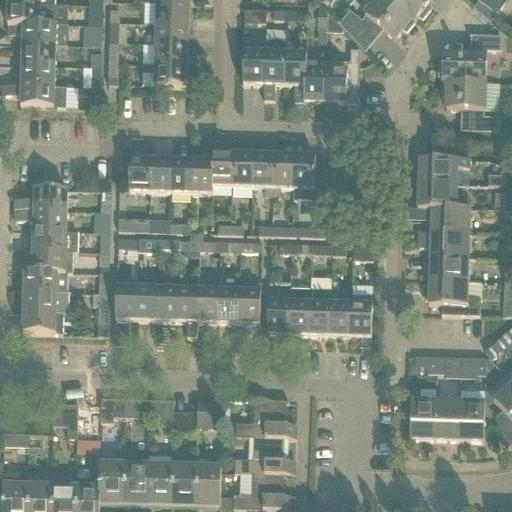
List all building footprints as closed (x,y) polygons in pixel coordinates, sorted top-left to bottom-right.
[(54,0),(8,0),(8,8),(55,10),(54,0)] [(94,0),(94,3),(94,11),(103,11),(103,7),(103,4),(102,0),(94,0)] [(133,0),(133,8),(143,8),(157,9),(189,9),(189,0),(133,0)] [(415,25),(383,0),(381,0),(365,20),(366,20),(362,26),(350,16),(340,28),(339,26),(338,27),(366,57),(367,56),(360,49),(376,29),(395,44),(403,33),(407,36),(415,25)] [(432,4),(427,0),(383,0),(415,25),(419,20),(422,23),(431,12),(428,10),(432,4)] [(511,0),(482,0),(479,5),(498,19),(499,18),(496,17),(508,0),(511,0)] [(8,8),(8,29),(24,30),(24,29),(40,30),(40,29),(54,30),(55,10),(8,8)] [(157,9),(156,29),(189,30),(189,9),(157,9)] [(94,11),(94,18),(93,30),(102,31),(103,11),(94,11)] [(319,21),(318,34),(327,34),(327,21),(328,17),(328,16),(324,12),(319,12),(319,21)] [(111,15),(110,28),(119,28),(119,16),(111,15)] [(266,15),(257,15),(257,28),(266,28),(266,15)] [(274,16),(274,24),(287,25),(287,16),(274,16)] [(299,16),(287,16),(287,25),(299,25),(299,16)] [(110,48),(118,48),(126,49),(127,28),(119,28),(110,28),(110,48)] [(24,30),(8,29),(7,39),(23,39),(23,49),(56,50),(56,30),(54,30),(40,29),(40,30),(24,29),(24,30)] [(156,29),(156,49),(188,50),(189,30),(156,29)] [(102,31),(93,30),(93,43),(102,43),(102,31)] [(444,60),(444,67),(440,67),(440,80),(444,81),(443,87),(485,88),(486,61),(485,61),(485,54),(500,55),(501,41),(470,40),(470,41),(472,41),(472,61),(444,60)] [(265,57),(264,90),(264,104),(275,104),(275,90),(285,91),(286,47),(282,47),(280,44),(272,44),(269,46),(265,46),(265,47),(265,57)] [(244,47),(244,57),(243,89),(264,90),(265,57),(265,47),(244,47)] [(294,47),(286,47),(285,91),(294,91),(294,106),(304,106),(304,91),(305,91),(306,74),(307,58),(293,58),(294,47)] [(110,48),(109,56),(109,69),(118,69),(118,48),(110,48)] [(56,50),(23,49),(22,70),(55,71),(56,50)] [(188,50),(156,49),(155,70),(188,71),(188,50)] [(326,66),(325,108),(325,122),(336,122),(336,108),(346,108),(346,104),(358,105),(359,72),(360,55),(350,55),(350,67),(326,66)] [(92,72),(101,72),(101,59),(93,59),(92,72)] [(304,91),(304,106),(304,107),(325,108),(326,66),(326,62),(318,62),(318,74),(315,74),(306,74),(305,91),(304,91)] [(109,69),(109,81),(118,81),(118,69),(109,69)] [(22,90),(22,91),(54,92),(55,71),(22,70),(22,90)] [(188,71),(155,70),(142,70),(142,78),(155,78),(154,91),(202,92),(203,81),(187,80),(188,71)] [(92,72),(92,93),(100,93),(101,72),(92,72)] [(485,88),(443,87),(443,100),(447,101),(447,114),(470,115),(470,135),(460,134),(460,136),(498,137),(499,123),(483,122),(483,115),(485,115),(485,88)] [(0,99),(21,101),(21,111),(54,112),(66,113),(66,92),(54,92),(22,91),(22,90),(0,89),(0,99)] [(100,93),(92,93),(91,113),(108,114),(108,101),(100,101),(100,93)] [(496,148),(511,152),(511,131),(509,130),(496,148)] [(213,145),(212,152),(212,166),(213,166),(212,191),(213,191),(232,192),(233,159),(224,159),(224,146),(213,145)] [(243,159),(233,159),(232,192),(253,192),(254,160),(254,147),(243,146),(243,159)] [(274,160),(273,201),(281,201),(281,193),(294,193),(295,148),(284,148),(284,160),(274,160)] [(295,148),(294,193),(294,204),(327,205),(328,168),(316,168),(316,161),(306,161),(306,148),(295,148)] [(131,152),(129,196),(151,197),(151,164),(142,164),(142,152),(131,152)] [(202,166),(192,166),(191,198),(213,199),(213,191),(212,191),(213,166),(212,166),(212,152),(202,152),(202,166)] [(254,160),(253,192),(265,193),(265,201),(273,201),(274,160),(254,160)] [(151,164),(151,197),(171,198),(172,165),(151,164)] [(470,165),(419,164),(419,176),(414,175),(414,188),(418,188),(457,190),(458,175),(470,175),(470,165)] [(172,165),(171,198),(191,198),(192,166),(172,165)] [(489,181),(489,190),(506,191),(506,181),(489,181)] [(457,190),(418,188),(417,213),(431,214),(431,213),(470,214),(470,213),(470,203),(457,203),(457,190)] [(15,214),(67,216),(67,195),(35,194),(35,204),(16,204),(15,214)] [(102,217),(111,217),(111,196),(102,196),(102,217)] [(497,196),(496,215),(505,215),(506,197),(497,196)] [(431,213),(431,214),(431,237),(470,238),(470,214),(431,213)] [(67,216),(15,214),(15,226),(34,226),(34,236),(66,237),(67,216)] [(102,217),(101,230),(101,238),(110,238),(111,217),(102,217)] [(150,228),(132,228),(118,227),(118,236),(149,237),(150,228)] [(150,228),(149,237),(170,238),(170,229),(150,228)] [(182,229),(170,229),(170,238),(182,238),(182,229)] [(231,239),(231,230),(219,230),(218,239),(231,239)] [(231,230),(231,239),(243,240),(244,231),(231,230)] [(272,240),(272,231),(259,231),(259,240),(272,240)] [(293,232),(272,231),(272,240),(292,241),(293,232)] [(293,232),(292,241),(312,242),(313,233),(293,232)] [(66,237),(34,236),(33,246),(29,249),(25,249),(25,256),(33,256),(66,257),(66,256),(77,257),(78,237),(66,237)] [(190,237),(190,246),(201,247),(203,247),(204,238),(190,237)] [(470,238),(431,237),(419,237),(419,253),(430,253),(430,261),(469,262),(470,238)] [(101,238),(100,258),(109,258),(110,238),(101,238)] [(511,240),(501,241),(501,249),(511,249),(511,255),(511,257),(511,240)] [(139,245),(132,245),(118,244),(118,253),(138,254),(139,245)] [(139,254),(139,255),(160,256),(160,254),(160,245),(147,245),(139,245),(139,254)] [(160,245),(160,254),(171,255),(175,246),(172,246),(160,245)] [(190,246),(179,246),(179,262),(199,262),(199,255),(201,256),(201,247),(190,246)] [(203,247),(201,247),(201,256),(221,256),(222,247),(203,247)] [(242,248),(222,247),(221,256),(241,257),(242,248)] [(242,248),(241,257),(261,257),(262,248),(242,248)] [(292,258),(292,249),(280,249),(279,258),(292,258)] [(292,249),(292,258),(312,259),(313,250),(305,249),(292,249)] [(313,250),(312,259),(333,259),(333,251),(320,250),(313,250)] [(333,251),(333,259),(345,260),(346,251),(333,251)] [(374,266),(374,252),(353,251),(353,266),(374,266)] [(33,256),(33,275),(32,276),(57,277),(57,278),(67,278),(73,278),(73,258),(66,258),(66,257),(33,256)] [(109,258),(100,258),(100,271),(109,271),(109,258)] [(469,262),(430,261),(429,285),(468,286),(469,262)] [(25,275),(24,297),(68,298),(68,297),(67,297),(67,278),(57,278),(57,277),(32,276),(33,275),(25,275)] [(100,279),(99,299),(108,299),(109,279),(100,279)] [(179,294),(178,326),(187,327),(187,342),(198,342),(198,327),(199,327),(200,294),(198,294),(199,280),(191,280),(190,294),(179,294)] [(117,285),(117,292),(116,325),(138,325),(139,293),(138,293),(138,285),(117,285)] [(429,285),(428,310),(442,310),(441,320),(461,320),(479,321),(480,304),(480,287),(468,286),(429,285)] [(219,295),(200,294),(199,327),(219,328),(220,288),(219,295)] [(220,288),(219,328),(239,328),(241,288),(220,288)] [(260,289),(241,288),(239,328),(260,329),(261,296),(260,296),(260,289)] [(159,293),(139,293),(138,325),(158,326),(159,293)] [(159,293),(158,326),(178,326),(179,294),(159,293)] [(269,299),(269,307),(268,339),(290,340),(291,293),(290,293),(289,300),(269,299)] [(311,294),(291,293),(290,340),(310,340),(311,294)] [(311,294),(310,340),(330,341),(332,301),(332,295),(311,294)] [(68,298),(24,297),(23,317),(63,319),(68,318),(68,298)] [(93,299),(92,311),(99,311),(99,320),(107,320),(108,312),(108,299),(99,299),(93,299)] [(352,302),(332,301),(330,341),(351,342),(352,302)] [(373,302),(352,302),(351,342),(360,342),(360,350),(371,351),(373,302)] [(63,319),(23,317),(23,338),(62,339),(63,319)] [(107,320),(99,320),(98,340),(107,340),(107,320)] [(511,333),(503,341),(509,348),(511,345),(511,333)] [(509,348),(503,341),(485,357),(491,363),(509,348)] [(437,379),(437,362),(428,362),(428,379),(437,379)] [(437,362),(437,379),(461,380),(461,363),(437,362)] [(461,363),(461,380),(486,380),(486,363),(461,363)] [(511,388),(494,405),(504,416),(495,422),(507,454),(511,449),(511,388)] [(102,411),(101,427),(113,428),(113,422),(125,422),(126,404),(102,403),(102,411)] [(126,404),(125,422),(138,422),(138,428),(150,428),(150,422),(150,405),(126,404)] [(150,405),(150,422),(162,423),(162,429),(173,429),(174,417),(174,416),(174,406),(150,405)] [(284,443),(284,444),(296,444),(297,430),(285,430),(285,406),(255,405),(254,429),(236,429),(236,442),(254,443),(254,442),(284,443)] [(435,445),(436,406),(411,405),(410,444),(435,445)] [(198,406),(198,417),(197,432),(222,433),(223,407),(198,406)] [(436,406),(435,445),(459,446),(460,407),(436,406)] [(485,407),(460,407),(459,446),(484,446),(485,407)] [(77,443),(77,434),(78,410),(54,409),(53,431),(68,431),(68,443),(77,443)] [(102,411),(78,410),(77,434),(100,434),(101,427),(102,411)] [(174,417),(173,429),(173,437),(197,437),(197,432),(198,417),(174,417)] [(4,438),(4,451),(18,452),(18,439),(14,439),(4,438)] [(254,442),(254,443),(253,465),(235,465),(235,478),(253,479),(253,478),(283,479),(283,480),(295,480),(295,466),(284,466),(284,444),(284,443),(254,442)] [(148,462),(148,472),(147,507),(171,508),(172,473),(172,463),(148,462)] [(172,473),(171,508),(195,509),(196,474),(197,466),(188,465),(188,473),(172,473)] [(99,481),(99,495),(100,495),(99,506),(100,506),(123,507),(124,471),(99,471),(99,481)] [(124,471),(123,507),(147,507),(148,472),(124,471)] [(196,474),(195,509),(220,509),(221,474),(196,474)] [(3,482),(3,492),(2,511),(27,511),(28,493),(28,479),(22,478),(17,483),(3,482)] [(253,478),(253,479),(252,501),(234,500),(233,511),(294,511),(294,502),(282,502),(283,480),(283,479),(253,478)] [(76,483),(75,511),(100,511),(100,506),(99,506),(100,495),(99,495),(99,481),(89,481),(89,483),(76,483)] [(52,493),(51,511),(75,511),(76,483),(51,482),(51,493),(52,493)] [(28,493),(27,511),(51,511),(52,493),(51,493),(28,493)]
